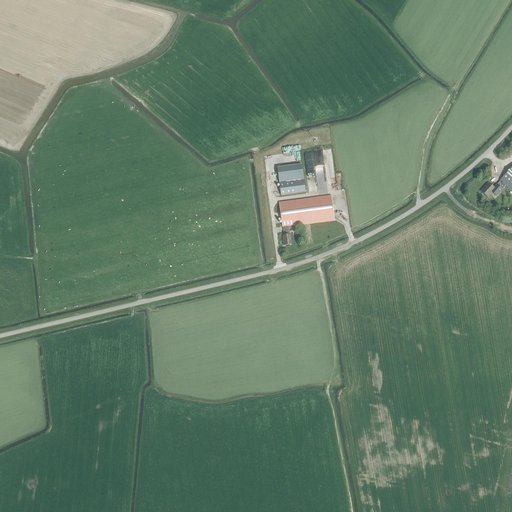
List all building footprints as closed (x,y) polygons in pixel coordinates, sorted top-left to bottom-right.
[(327,181),(334,180),(331,150),(314,152),(315,160),(320,160),(320,165),(316,165),(316,168),(325,167),(327,181)] [(281,196),(305,192),(302,166),(277,169),(281,196)] [(511,166),(499,181),(500,181),(504,185),(511,192),(511,166)] [(483,188),(480,191),(487,197),(491,193),(496,196),(502,190),(501,189),(496,185),(493,188),(489,184),(484,189),(483,188)] [(295,226),(335,221),(331,196),(279,203),(282,227),(283,227),(284,236),(283,236),(284,246),(291,245),(290,235),(289,226),(295,225),(295,226)]
